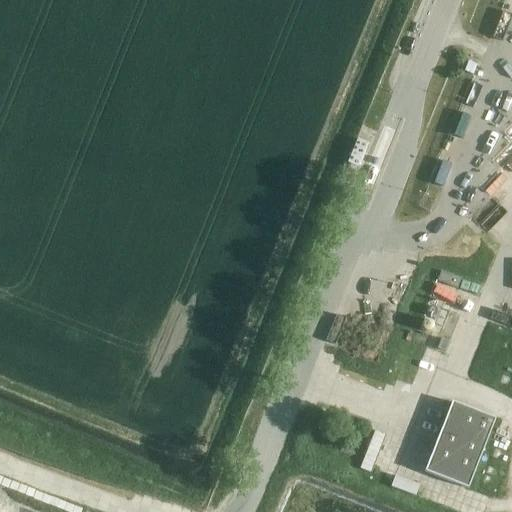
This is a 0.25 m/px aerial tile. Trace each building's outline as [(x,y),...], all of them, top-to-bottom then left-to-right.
[(473,76),(477,65),(469,61),(464,73),(473,76)] [(368,145),(357,140),(347,163),(358,168),(368,145)] [(460,278),(440,270),(437,280),(457,287),(460,278)] [(437,348),(445,352),(449,342),(441,338),(437,348)] [(495,419),(451,402),(424,472),(468,489),(495,419)] [(360,468),(371,473),(385,435),(374,431),(360,468)] [(420,485),(395,475),(391,486),(415,496),(420,485)]
